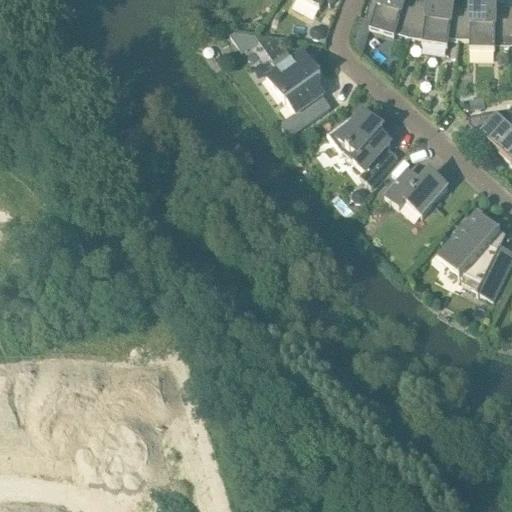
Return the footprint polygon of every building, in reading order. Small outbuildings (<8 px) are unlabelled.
[(297,0),(297,1),(319,13),(324,4),(329,7),(328,8),(329,9),(331,6),(333,4),(335,1),(335,0),(297,0)] [(408,41),(417,4),(406,1),(406,0),(379,0),(378,4),(373,2),(374,0),(373,0),(372,0),(371,2),(370,6),(368,9),(367,12),(366,15),(366,18),(365,21),(365,24),(366,24),(367,23),(372,24),(369,34),(394,42),(395,37),(408,41)] [(417,4),(408,41),(422,44),(422,48),(447,52),(448,42),(459,43),(461,11),(453,10),(454,4),(429,0),(428,6),(417,4)] [(461,11),(459,43),(469,44),(469,54),(494,54),(494,50),(508,50),(507,12),(495,12),(495,6),(470,6),(470,11),(461,11)] [(256,41),(229,38),(243,58),(260,46),(274,66),(274,67),(278,73),(266,81),(285,107),(286,106),(296,119),(279,130),(287,142),(305,128),(329,112),(321,101),(324,99),(315,86),(321,82),(302,56),(291,64),(286,58),(277,44),(256,41)] [(511,114),(474,120),(472,120),(471,121),(469,122),(469,124),(468,126),(469,127),(469,129),(470,131),(511,167),(511,114)] [(371,191),(398,161),(387,151),(390,147),(379,138),(383,134),(374,124),(373,126),(362,117),(356,124),(353,121),(327,140),(341,159),(345,156),(351,155),(357,161),(353,166),(364,176),(359,181),(371,191)] [(447,192),(430,177),(421,187),(407,175),(384,201),(399,214),(405,207),(421,221),(447,192)] [(497,236),(476,218),(467,228),(464,225),(454,237),(457,240),(438,261),(459,279),(458,281),(459,282),(460,281),(463,283),(461,287),(477,295),(476,298),(478,299),(478,298),(493,305),(511,265),(511,258),(501,253),(501,251),(499,250),(499,252),(492,245),(500,236),(498,235),(497,236)] [(156,435),(161,391),(128,388),(124,432),(156,435)] [(194,466),(163,475),(167,490),(163,491),(168,508),(172,506),(173,511),(206,511),(203,498),(204,497),(200,481),(198,481),(194,466)]
